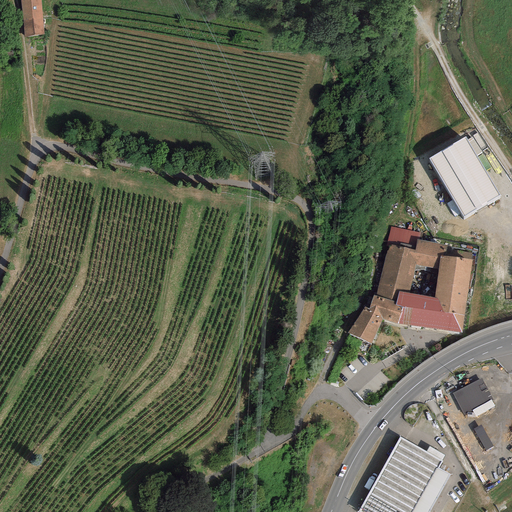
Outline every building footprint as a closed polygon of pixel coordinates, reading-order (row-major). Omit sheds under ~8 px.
[(40,0),(20,0),(25,36),(44,34),(40,0)] [(464,138),(430,158),(464,215),(499,194),(464,138)] [(450,248),(419,243),(421,236),(389,230),(376,306),(369,308),(350,338),(375,348),(387,322),(402,327),(465,336),(477,263),(448,258),(450,248)] [(467,419),(496,404),(482,377),(453,391),(467,419)] [(444,462),(402,438),(361,511),(429,511),(449,477),(439,471),(444,462)]
